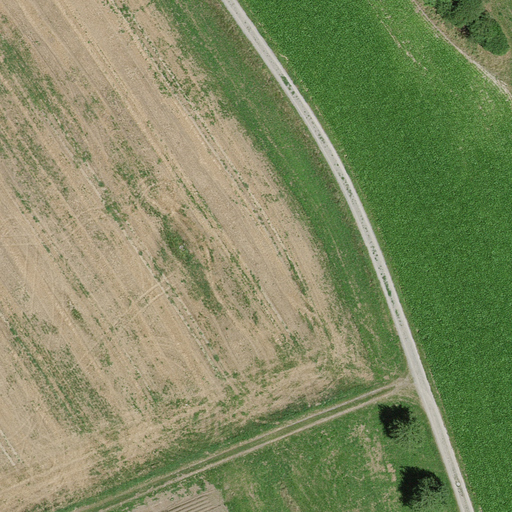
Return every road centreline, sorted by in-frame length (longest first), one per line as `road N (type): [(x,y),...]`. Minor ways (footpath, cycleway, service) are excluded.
road 1 (track): [(470,511),(387,279),(271,55),(232,0)]
road 2 (track): [(87,511),(418,367)]
